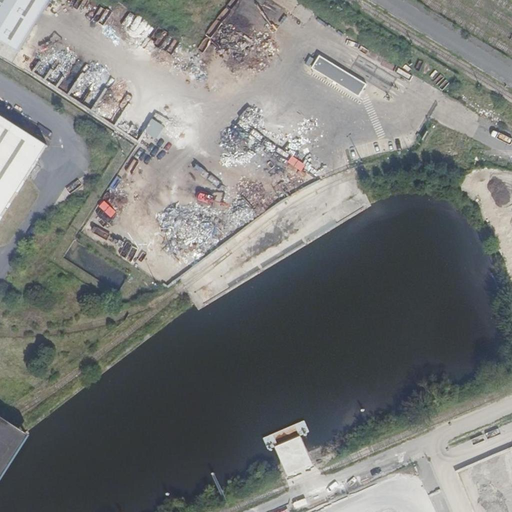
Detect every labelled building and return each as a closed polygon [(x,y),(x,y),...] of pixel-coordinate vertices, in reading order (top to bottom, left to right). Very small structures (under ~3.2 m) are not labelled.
[(0,0),(0,42),(19,54),(52,0),(0,0)] [(321,57),(315,67),(361,94),(366,84),(321,57)] [(0,114),(0,222),(50,146),(0,114)] [(160,141),(167,126),(153,120),(146,134),(160,141)] [(0,413),(0,492),(7,497),(42,440),(9,419),(0,413)]
